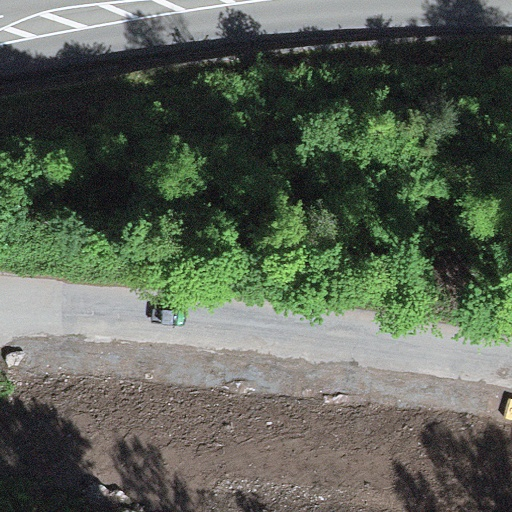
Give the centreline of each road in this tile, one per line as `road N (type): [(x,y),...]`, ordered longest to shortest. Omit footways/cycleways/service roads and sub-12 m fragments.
road 1 (residential): [(511,375),(54,298),(0,300)]
road 2 (primary): [(223,0),(0,33)]
